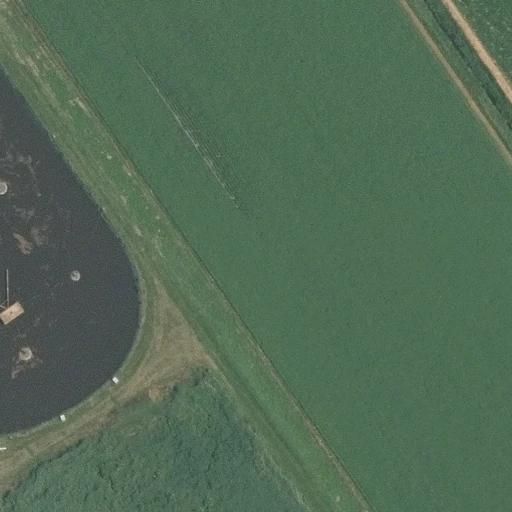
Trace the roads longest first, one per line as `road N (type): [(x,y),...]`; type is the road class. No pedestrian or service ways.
road 1 (track): [(0,53),(145,263),(152,300),(141,374),(111,403),(0,463)]
road 2 (track): [(319,511),(218,366),(198,355),(141,374)]
